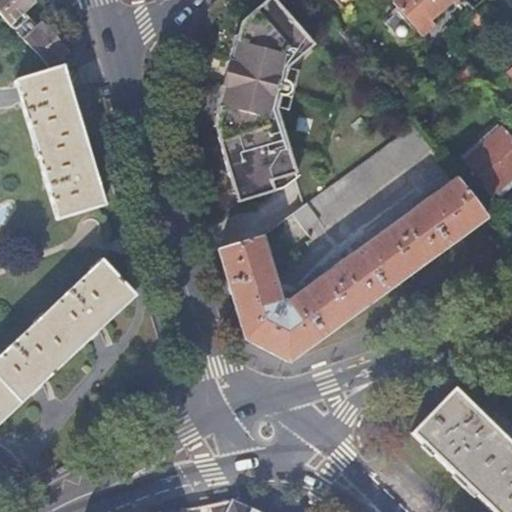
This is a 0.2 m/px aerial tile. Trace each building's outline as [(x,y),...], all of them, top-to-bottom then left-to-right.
[(61,67),(75,63),(74,60),(54,37),(41,22),(35,27),(21,11),(33,1),(32,0),(0,0),(0,14),(51,70),(61,67)] [(430,21),(453,0),(396,0),(392,4),(421,38),(435,26),(430,21)] [(255,19),(271,5),(267,1),(251,15),(255,19)] [(273,3),(271,5),(255,19),(252,21),(254,24),(245,31),(244,31),(242,31),(241,31),(240,32),(239,33),(238,33),(237,35),(237,36),(228,70),(237,72),(234,85),(224,82),(216,116),(215,117),(216,118),(216,119),(216,121),(217,122),(218,122),(219,123),(220,124),(224,136),(216,139),(228,179),(235,177),(239,188),(232,190),(232,191),(234,191),(238,202),(235,203),(236,204),(265,194),(268,199),(293,179),(293,178),(285,184),(282,175),(291,174),(274,120),(268,121),(265,112),(270,110),(271,110),(276,97),(277,98),(279,98),(280,98),(282,98),(283,98),(284,97),(286,97),(287,96),(288,94),(288,93),(289,92),(289,90),(289,89),(288,87),(288,86),(287,85),(286,84),(285,83),(284,82),(282,82),(281,82),(285,68),(282,65),(286,61),(290,65),(311,46),(273,3)] [(384,25),(388,30),(402,18),(398,13),(384,25)] [(402,18),(388,30),(400,44),(414,32),(402,18)] [(433,93),(453,77),(442,64),(422,79),(433,93)] [(65,82),(61,67),(51,70),(14,81),(18,94),(56,220),(104,206),(94,175),(72,103),(65,82)] [(466,67),(454,77),(463,87),(475,77),(466,67)] [(226,75),(224,82),(234,85),(237,72),(228,70),(226,75)] [(420,119),(413,109),(403,115),(411,126),(420,119)] [(274,120),(270,110),(265,112),(268,121),(274,120)] [(292,214),(277,225),(295,250),(309,241),(303,233),(308,229),(315,237),(323,230),(321,227),(428,148),(412,127),(331,186),(292,214)] [(491,195),(511,177),(511,144),(510,142),(500,130),(463,161),(491,195)] [(285,184),(293,178),(291,174),(282,175),(285,184)] [(235,177),(228,179),(232,190),(239,188),(235,177)] [(466,179),(458,185),(472,203),(481,197),(466,179)] [(259,238),(215,251),(230,301),(241,337),(286,361),(356,312),(484,218),(472,203),(458,185),(454,180),(285,304),(278,303),(259,238)] [(0,421),(133,298),(100,261),(0,354),(0,421)] [(407,434),(487,511),(511,511),(511,451),(449,391),(407,434)] [(255,511),(230,501),(225,511),(255,511)]
